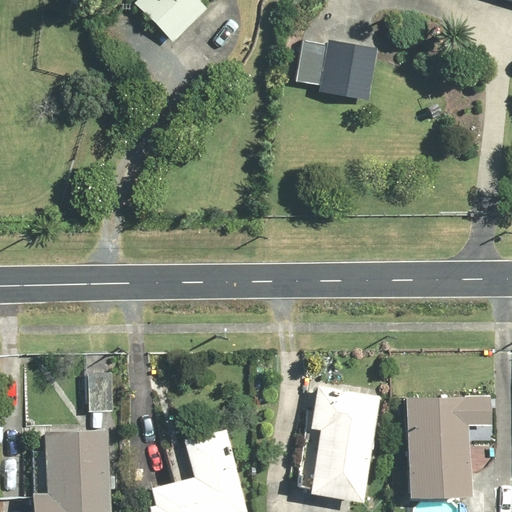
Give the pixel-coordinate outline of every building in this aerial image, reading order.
[(137,0),(135,3),(170,40),(205,7),(198,0),(137,0)] [(377,49),(302,40),(297,81),(319,84),(318,93),(371,100),(377,49)] [(349,508),(351,497),(362,499),(379,395),(317,385),(310,426),(320,427),(310,491),(325,493),(324,504),(349,508)] [(488,392),(408,394),(410,495),(470,493),(468,423),(489,423),(488,392)] [(238,511),(247,510),(227,427),(184,437),(193,475),(151,485),(155,502),(149,504),(150,511),(238,511)] [(110,511),(110,431),(47,431),(47,490),(32,490),(31,511),(110,511)]
